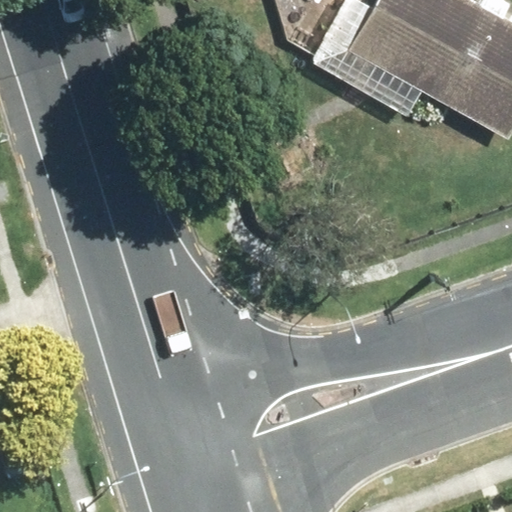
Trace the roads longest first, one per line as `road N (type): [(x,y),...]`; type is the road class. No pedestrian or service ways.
road 1 (secondary): [(184,455),(42,0)]
road 2 (secondary): [(511,333),(184,455)]
